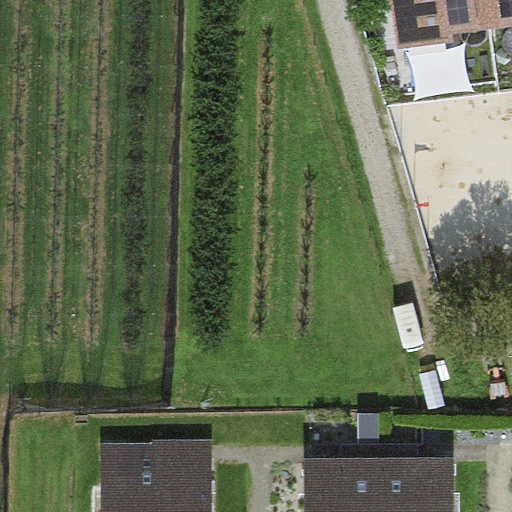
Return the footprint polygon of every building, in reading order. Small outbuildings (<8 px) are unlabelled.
[(489,12),(487,0),(395,0),(398,22),(489,12)] [(511,0),(487,0),(489,12),(511,9),(511,0)] [(211,511),(210,436),(150,437),(150,462),(102,463),(102,511),(211,511)] [(451,511),(450,455),(375,457),(376,511),(451,511)] [(376,511),(375,457),(305,459),(306,511),(376,511)]
